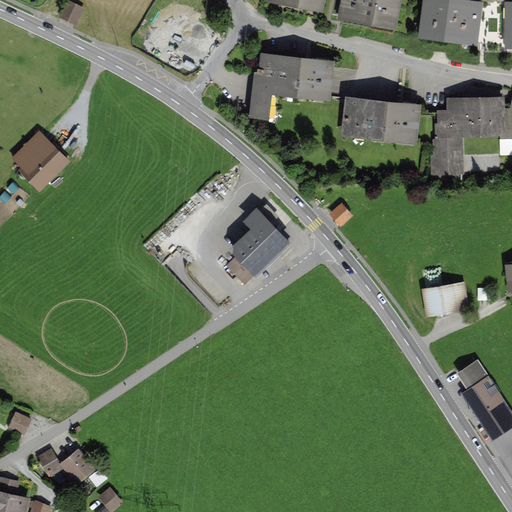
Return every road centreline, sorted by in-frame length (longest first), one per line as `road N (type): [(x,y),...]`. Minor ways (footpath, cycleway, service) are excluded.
road 1 (residential): [(330,245),(0,466)]
road 2 (secondary): [(330,245),(511,503)]
road 3 (residential): [(236,21),(511,83)]
road 4 (secondary): [(0,11),(183,107)]
road 5 (secondary): [(183,107),(284,191),(330,245)]
